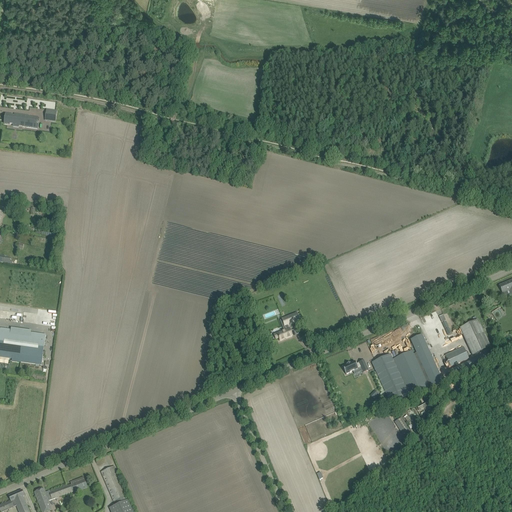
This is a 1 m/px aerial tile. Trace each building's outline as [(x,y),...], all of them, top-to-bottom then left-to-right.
[(45,121),(55,122),(57,111),(47,110),(45,121)] [(4,124),(10,125),(10,124),(13,125),(13,126),(19,127),(19,125),(23,126),(22,126),(37,128),(38,125),(35,125),(35,121),(38,122),(39,119),(35,118),(35,119),(29,118),(29,116),(15,114),(15,116),(13,116),(13,115),(6,114),(4,124)] [(0,262),(12,264),(13,262),(10,262),(11,258),(5,258),(5,256),(0,255),(0,262)] [(511,280),(499,286),(502,294),(510,291),(511,294),(511,295),(511,280)] [(47,322),(48,311),(37,311),(37,322),(47,322)] [(297,313),(291,316),(282,319),(285,326),(283,327),(284,331),(274,335),(276,339),(279,338),(280,341),(292,336),(289,329),(288,326),(300,321),(297,313)] [(253,314),(244,317),(236,320),(239,330),(255,324),(256,323),(253,314)] [(460,328),(473,356),(491,348),(478,320),(460,328)] [(0,357),(12,359),(12,361),(42,365),(43,352),(44,346),(45,340),(20,337),(21,330),(11,328),(11,330),(1,329),(0,335),(0,357)] [(443,383),(437,368),(422,335),(411,340),(417,353),(413,355),(412,351),(393,360),(390,355),(372,363),(391,405),(432,387),(432,388),(443,383)] [(445,364),(447,368),(468,358),(464,349),(446,357),(448,362),(445,364)] [(447,371),(451,380),(489,363),(485,354),(447,371)] [(344,366),(344,367),(343,368),(346,375),(348,374),(349,374),(350,373),(358,369),(361,368),(363,373),(369,371),(364,360),(359,363),(359,364),(356,365),(355,362),(353,363),(353,362),(352,363),(351,364),(350,363),(347,365),(347,366),(346,366),(345,365),(344,366)] [(375,391),(370,396),(374,400),(379,395),(375,391)] [(426,394),(417,397),(419,401),(427,397),(428,398),(431,397),(429,392),(426,394)] [(432,404),(430,405),(428,401),(417,407),(415,408),(418,412),(419,411),(423,409),(427,415),(433,411),(435,414),(438,413),(441,412),(440,411),(442,410),(440,407),(435,410),(432,404)] [(396,422),(400,429),(404,434),(410,430),(402,418),(396,422)] [(115,501),(117,505),(110,508),(111,511),(133,511),(129,500),(127,496),(114,467),(101,472),(114,502),(115,501)] [(35,492),(37,497),(42,511),(47,511),(52,510),(48,501),(73,492),(75,491),(76,492),(88,488),(84,479),(73,483),(73,484),(70,485),(50,493),(49,492),(45,493),(44,489),(35,492)] [(3,511),(17,506),(19,511),(29,511),(23,497),(25,496),(22,490),(9,496),(11,501),(0,505),(0,509),(1,511),(3,511)]
